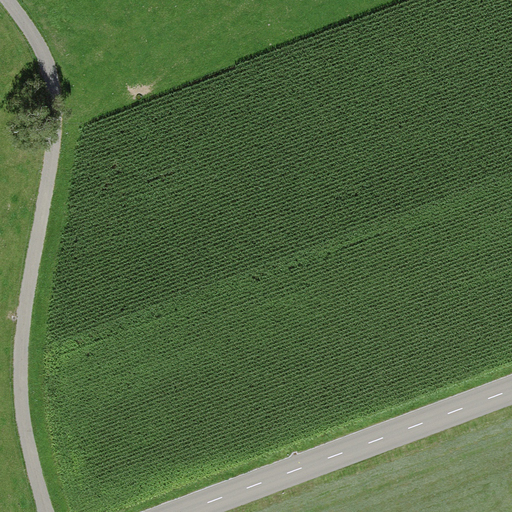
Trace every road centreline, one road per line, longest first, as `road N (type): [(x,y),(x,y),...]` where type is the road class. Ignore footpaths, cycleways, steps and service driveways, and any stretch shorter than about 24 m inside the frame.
road 1 (residential): [(8,0),(49,65),(56,108),(22,392),(49,511)]
road 2 (tertiary): [(511,391),(187,511)]
